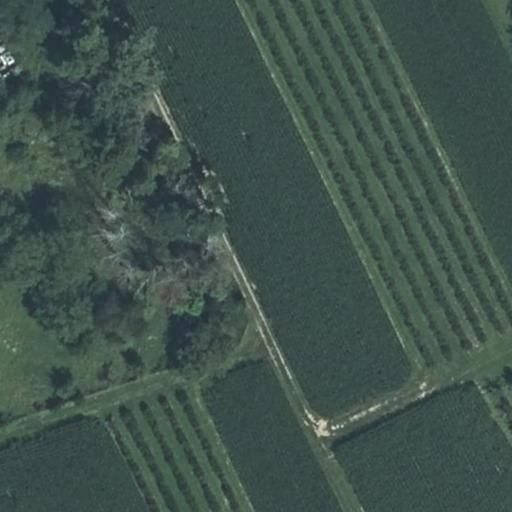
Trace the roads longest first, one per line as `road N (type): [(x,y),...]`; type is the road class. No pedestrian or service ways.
road 1 (track): [(360,511),(110,0)]
road 2 (track): [(511,347),(322,437)]
